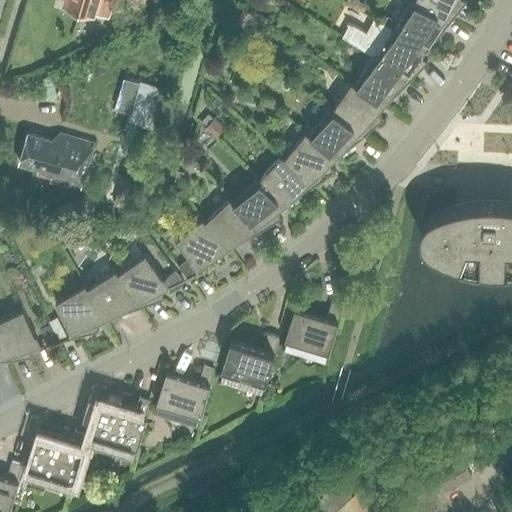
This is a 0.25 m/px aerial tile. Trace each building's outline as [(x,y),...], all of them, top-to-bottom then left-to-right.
[(94,15),(95,13),(109,17),(114,0),(65,0),(64,6),(94,15)] [(411,0),(396,30),(429,49),(451,21),(414,2),(411,0)] [(461,0),(415,0),(414,2),(451,21),(466,2),(461,0)] [(244,11),(237,21),(244,26),(251,15),(244,11)] [(178,16),(175,25),(181,27),(184,18),(178,16)] [(372,55),(376,57),(411,79),(428,62),(421,58),(429,49),(396,30),(375,18),(367,33),(350,23),(341,38),(372,55)] [(220,36),(217,42),(224,45),(227,39),(220,36)] [(372,55),(355,84),(386,105),(411,79),(376,57),(372,55)] [(141,81),(131,113),(155,120),(164,88),(141,81)] [(377,114),(386,105),(355,84),(351,82),(333,109),(366,134),(384,119),(377,114)] [(338,158),(366,134),(333,109),(329,107),(309,134),(338,158)] [(215,119),(207,128),(214,134),(222,125),(215,119)] [(306,131),(285,157),(315,185),(335,171),(329,166),(338,158),(309,134),(306,131)] [(81,189),(94,143),(60,133),(52,140),(29,133),(20,164),(38,169),(37,173),(51,177),(50,181),(81,189)] [(134,147),(131,159),(143,163),(147,150),(134,147)] [(286,206),(315,185),(285,157),(282,154),(259,179),(286,206)] [(177,171),(174,182),(181,184),(184,172),(177,171)] [(286,206),(259,179),(256,177),(233,200),(261,231),(281,219),(276,213),(286,206)] [(122,179),(115,205),(130,209),(138,184),(122,179)] [(230,249),(261,231),(233,200),(230,198),(205,220),(230,249)] [(511,202),(506,202),(500,201),(492,201),(485,201),(479,201),(473,202),(467,203),(461,204),(455,206),(444,209),(434,214),(431,215),(429,216),(427,218),(426,220),(424,222),(423,224),(422,226),(422,229),(421,231),(421,234),(421,236),(422,239),(423,241),(424,243),(425,245),(426,247),(428,249),(430,251),(438,255),(444,258),(450,260),(456,262),(462,264),(468,266),(474,267),(481,268),(487,269),(493,269),(500,270),(506,269),(511,268),(511,202)] [(230,249),(205,220),(203,217),(176,240),(201,272),(224,262),(219,256),(230,249)] [(118,272),(140,308),(163,299),(158,293),(170,287),(169,287),(164,279),(146,253),(118,272)] [(200,272),(189,258),(178,266),(188,279),(200,272)] [(106,320),(140,308),(118,272),(116,269),(88,287),(106,320)] [(175,271),(164,279),(169,287),(183,280),(175,271)] [(95,324),(106,320),(88,287),(86,284),(56,301),(75,338),(99,331),(95,324)] [(329,353),(339,321),(338,321),(343,305),(332,301),(327,318),(295,308),(285,340),(287,340),(329,353)] [(0,319),(0,340),(8,361),(32,357),(29,350),(41,347),(23,309),(0,319)] [(49,325),(41,328),(47,343),(56,341),(49,325)] [(263,350),(231,340),(221,371),(266,385),(275,353),(274,353),(274,352),(279,338),(279,336),(268,333),(263,350)] [(279,338),(274,352),(282,354),(287,340),(285,340),(279,338)] [(0,362),(8,361),(0,340),(0,362)] [(157,403),(201,417),(211,385),(210,385),(215,368),(204,365),(199,381),(167,372),(157,403)] [(135,413),(103,404),(93,435),(95,436),(137,448),(147,417),(146,416),(151,400),(140,397),(135,413)] [(70,446),(38,436),(29,468),(73,481),(82,450),(81,450),(82,447),(86,433),(75,430),(70,446)] [(86,433),(82,447),(90,450),(95,436),(93,435),(86,433)] [(82,455),(79,467),(91,470),(94,458),(82,455)] [(7,477),(0,474),(0,509),(8,511),(9,511),(15,493),(19,481),(18,480),(23,464),(12,461),(7,477)] [(311,511),(309,511),(371,511),(359,489),(350,494),(333,466),(298,488),(311,511)]
